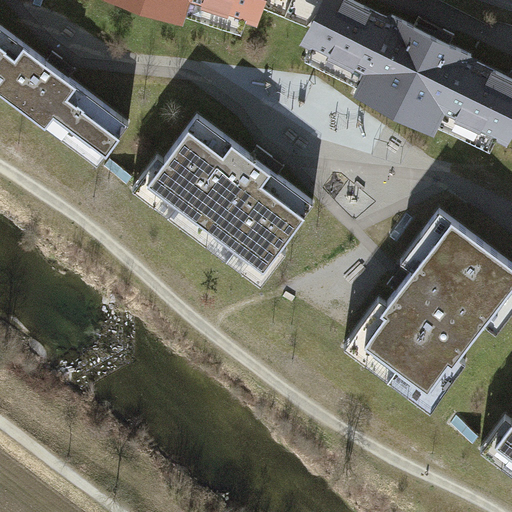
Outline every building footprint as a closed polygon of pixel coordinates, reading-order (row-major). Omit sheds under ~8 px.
[(183,0),(187,1),(187,0),(214,0),(247,11),(250,0),(183,0)] [(330,9),(315,39),(368,66),(364,74),(440,113),(445,104),(498,132),(511,103),(511,79),(469,57),(470,54),(394,15),(392,18),(355,0),(326,0),(323,6),(330,9)] [(0,85),(75,142),(104,103),(0,23),(0,85)] [(199,113),(141,189),(254,275),(312,198),(199,113)] [(353,350),(422,401),(507,288),(511,292),(511,261),(440,208),(425,228),(437,237),(353,350)] [(505,412),(480,445),(511,468),(511,416),(511,417),(505,412)]
